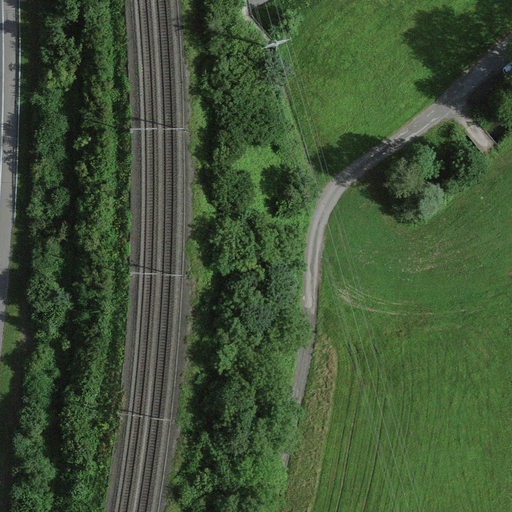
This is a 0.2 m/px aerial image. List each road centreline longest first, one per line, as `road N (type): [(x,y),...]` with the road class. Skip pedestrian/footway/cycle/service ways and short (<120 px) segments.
road 1 (track): [(332,194),(269,511)]
road 2 (secondary): [(0,107),(217,0)]
road 3 (track): [(511,45),(332,194)]
